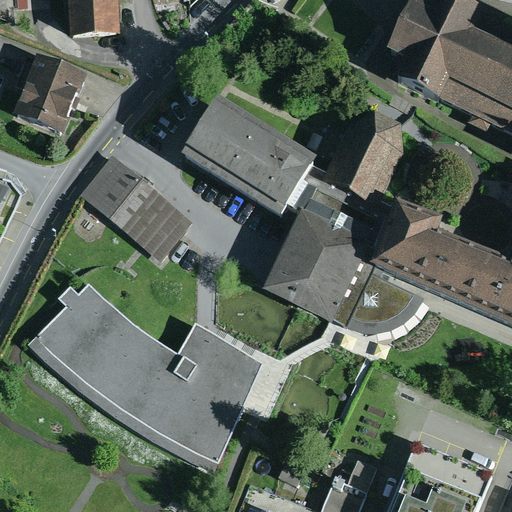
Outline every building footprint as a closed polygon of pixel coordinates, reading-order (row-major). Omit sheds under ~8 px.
[(118,0),(105,0),(67,2),(69,47),(120,45),(118,0)] [(511,36),(437,3),(429,21),(413,14),(390,65),(406,72),(397,92),(511,144),(511,36)] [(87,86),(38,66),(13,125),(63,145),(87,86)] [(218,114),(183,170),(283,232),(291,220),(306,195),(318,176),(218,114)] [(403,130),(375,116),(349,137),(326,182),(318,176),(306,195),(389,233),(397,215),(380,207),(404,161),(403,130)] [(194,228),(112,161),(80,199),(162,267),(194,228)] [(0,217),(10,197),(0,192),(0,217)] [(389,233),(306,195),(291,220),(300,224),(263,305),(332,332),(336,325),(348,331),(348,335),(364,340),(379,339),(396,335),(413,323),(427,300),(371,277),(389,233)] [(444,233),(397,215),(389,233),(371,277),(427,300),(511,334),(511,266),(506,280),(437,251),(444,233)] [(131,328),(89,289),(77,300),(71,292),(57,305),(67,313),(29,350),(70,388),(115,423),(163,453),(214,478),(258,381),(264,368),(195,332),(178,362),(131,328)] [(482,511),(495,481),(416,449),(399,492),(390,511),(482,511)] [(359,466),(349,491),(366,498),(377,473),(359,466)] [(239,511),(316,511),(250,486),(239,511)] [(336,486),(325,511),(360,511),(366,498),(349,491),(336,486)] [(390,511),(399,492),(394,490),(384,511),(390,511)]
